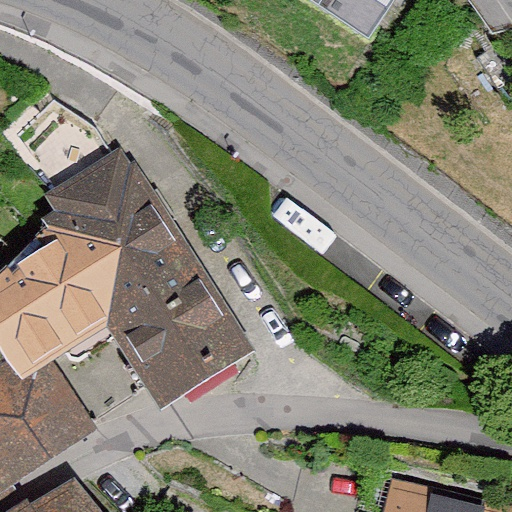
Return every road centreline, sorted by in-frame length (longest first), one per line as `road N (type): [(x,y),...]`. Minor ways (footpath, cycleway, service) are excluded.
road 1 (residential): [(21,511),(147,443),(210,422),(301,417),(511,440)]
road 2 (tertiary): [(511,294),(134,13),(100,0)]
